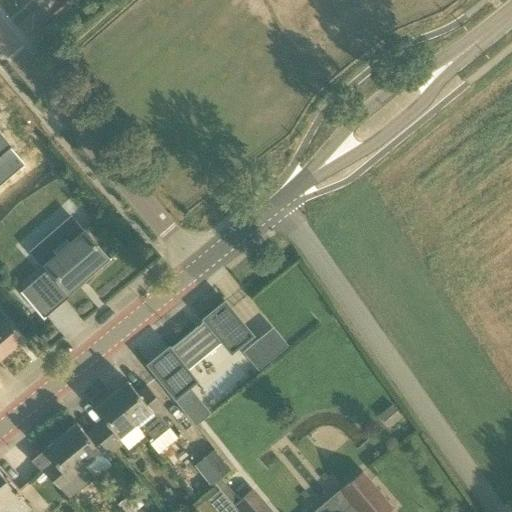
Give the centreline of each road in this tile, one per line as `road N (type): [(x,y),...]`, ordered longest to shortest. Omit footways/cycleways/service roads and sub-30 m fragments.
road 1 (residential): [(498,511),(278,204)]
road 2 (residential): [(0,42),(200,267)]
road 3 (secondary): [(0,430),(200,267)]
road 4 (secondary): [(318,171),(366,150),(428,100),(458,57)]
road 5 (secondary): [(458,57),(411,79),(348,128),(318,171)]
